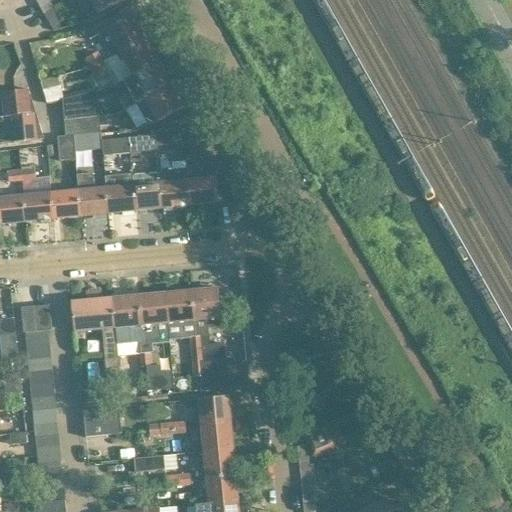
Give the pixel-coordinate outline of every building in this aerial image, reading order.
[(36,0),(44,13),(54,7),(49,0),(36,0)] [(90,0),(99,14),(123,0),(90,0)] [(54,7),(44,13),(52,27),(62,22),(54,7)] [(133,16),(99,35),(112,58),(146,39),(133,16)] [(159,61),(146,39),(112,58),(121,53),(133,76),(159,61)] [(87,59),(92,69),(104,63),(99,53),(87,59)] [(119,99),(125,110),(137,103),(137,104),(172,84),(159,61),(133,76),(124,81),(130,93),(119,99)] [(109,72),(104,63),(92,69),(97,79),(109,72)] [(44,84),(48,101),(63,98),(62,91),(51,93),(49,83),(44,84)] [(185,107),(172,84),(137,104),(148,123),(159,122),(185,107)] [(17,117),(37,115),(29,90),(4,92),(5,103),(16,102),(17,117)] [(91,93),(63,100),(65,121),(93,117),(91,93)] [(183,118),(184,132),(215,129),(202,107),(183,118)] [(24,141),(44,139),(37,115),(17,117),(11,118),(12,127),(23,126),(24,141)] [(102,133),(100,116),(93,117),(65,121),(66,137),(74,136),(95,134),(102,133)] [(183,118),(157,131),(157,136),(158,146),(185,143),(184,132),(183,118)] [(95,134),(74,136),(76,151),(96,149),(95,134)] [(76,151),(74,136),(66,137),(59,137),(61,161),(76,159),(75,151),(76,151)] [(130,138),(131,153),(158,150),(158,146),(157,136),(130,138)] [(131,153),(130,138),(103,141),(104,156),(131,153)] [(188,167),(191,206),(219,203),(217,178),(215,178),(214,169),(210,165),(188,167)] [(188,167),(161,170),(161,173),(164,209),(191,206),(188,167)] [(23,181),(36,180),(35,169),(22,170),(23,181)] [(10,183),(23,181),(22,170),(9,172),(10,183)] [(78,175),(80,191),(80,192),(82,217),(109,214),(107,189),(95,190),(94,173),(78,175)] [(161,173),(133,175),(134,186),(137,212),(164,209),(161,173)] [(137,212),(134,186),(107,189),(109,214),(137,212)] [(52,194),(55,220),(82,217),(80,192),(80,191),(52,194)] [(28,222),(55,220),(52,194),(25,196),(28,222)] [(0,198),(0,225),(28,222),(25,196),(0,198)] [(228,388),(226,364),(224,345),(209,346),(208,327),(222,326),(218,289),(192,292),(195,321),(196,336),(192,336),(192,339),(193,349),(202,349),(203,362),(200,362),(202,376),(203,390),(228,388)] [(169,323),(195,321),(192,292),(166,294),(169,323)] [(170,341),(169,323),(166,294),(140,297),(144,342),(139,342),(140,354),(151,353),(150,345),(170,343),(170,341)] [(140,297),(114,299),(118,345),(139,342),(144,342),(140,297)] [(119,357),(118,345),(114,299),(72,303),(75,332),(102,330),(107,375),(121,373),(119,357)] [(36,307),(39,332),(48,331),(52,331),(50,305),(36,307)] [(24,333),(29,333),(39,332),(36,307),(22,308),(24,333)] [(0,331),(0,336),(16,334),(15,319),(0,320),(0,331)] [(48,331),(39,332),(29,333),(30,347),(50,345),(48,331)] [(18,345),(16,334),(0,336),(1,346),(18,345)] [(30,347),(32,359),(51,358),(50,345),(30,347)] [(202,349),(193,349),(194,362),(196,377),(202,376),(200,362),(203,362),(202,349)] [(153,366),(152,362),(151,353),(140,354),(142,367),(153,366)] [(52,371),(51,358),(32,359),(33,372),(52,371)] [(161,366),(147,368),(150,392),(174,390),(172,372),(162,373),(161,366)] [(33,372),(34,386),(54,384),(52,371),(33,372)] [(5,386),(22,384),(21,373),(4,375),(5,386)] [(22,384),(5,386),(6,395),(23,394),(22,384)] [(55,397),(54,384),(34,386),(35,399),(55,397)] [(200,399),(203,429),(232,427),(229,396),(200,399)] [(56,411),(56,406),(55,397),(35,399),(36,413),(56,411)] [(109,424),(121,423),(119,408),(84,412),(86,438),(110,436),(109,424)] [(36,413),(37,426),(58,424),(56,411),(36,413)] [(339,419),(327,423),(333,440),(345,436),(339,419)] [(174,423),(175,433),(187,432),(186,422),(174,423)] [(175,433),(174,423),(150,426),(151,436),(175,433)] [(304,431),(304,432),(308,444),(313,457),(329,452),(332,459),(336,471),(344,469),(339,456),(333,440),(327,423),(304,431)] [(59,436),(58,424),(37,426),(39,438),(59,436)] [(234,451),(232,427),(203,429),(205,454),(234,451)] [(28,444),(27,434),(11,436),(12,446),(28,444)] [(60,449),(59,436),(39,438),(40,450),(60,449)] [(40,450),(41,464),(62,462),(60,449),(40,450)] [(135,449),(121,450),(122,461),(135,459),(136,459),(135,449)] [(234,451),(205,454),(207,478),(236,475),(234,451)] [(136,472),(165,469),(164,457),(136,459),(135,459),(136,472)] [(63,475),(62,462),(41,464),(42,477),(63,475)] [(179,476),(180,486),(192,484),(191,474),(179,476)] [(42,477),(44,491),(64,489),(63,475),(42,477)] [(239,502),(236,475),(207,478),(210,504),(239,502)] [(167,477),(167,483),(167,487),(180,486),(179,476),(167,477)] [(65,500),(64,489),(44,491),(45,503),(65,500)] [(304,501),(311,500),(314,500),(313,491),(312,491),(303,492),(304,501)] [(360,511),(353,497),(327,511),(326,511),(360,511)] [(66,511),(65,500),(45,503),(38,503),(39,511),(66,511)] [(366,511),(393,511),(387,501),(366,511)] [(239,511),(239,502),(210,504),(196,506),(196,511),(239,511)]
